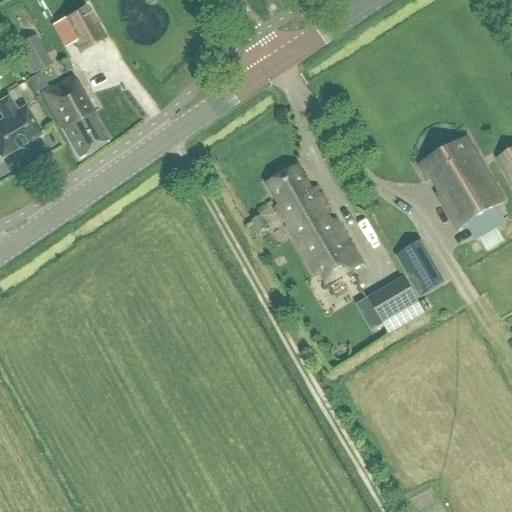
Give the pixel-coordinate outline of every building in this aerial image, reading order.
[(60,23),(79,56),(104,42),(85,8),(60,23)] [(29,77),(31,76),(50,65),(35,37),(17,46),(14,48),(29,77)] [(79,160),(108,143),(72,78),(41,95),(59,129),(63,131),(79,160)] [(0,122),(0,161),(41,137),(24,108),(16,113),(7,99),(0,103),(0,116),(3,121),(0,122)] [(419,167),(427,183),(432,181),(439,194),(435,196),(455,232),(465,228),(474,244),(479,241),(486,252),(503,242),(497,230),(505,225),(494,209),(505,203),(467,139),(419,167)] [(511,192),(511,147),(494,161),(511,192)] [(297,167),(266,185),(279,206),(275,209),(315,277),(319,274),(326,287),(362,266),(335,220),(333,221),(326,211),(329,210),(317,188),(311,191),(297,167)] [(417,239),(397,250),(421,295),(442,284),(417,239)] [(389,336),(425,315),(404,278),(368,299),(389,336)]
